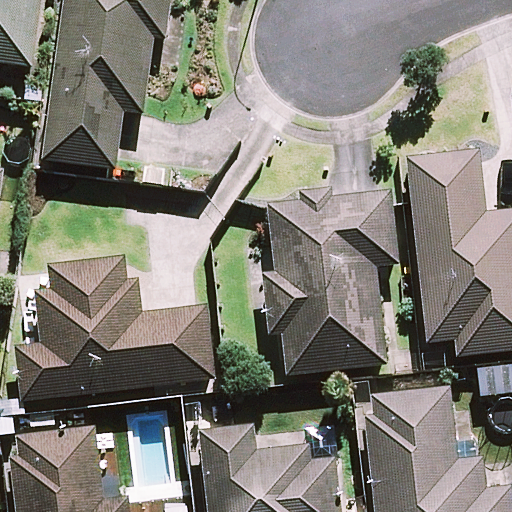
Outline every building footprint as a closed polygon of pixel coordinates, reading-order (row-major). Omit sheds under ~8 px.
[(0,0),(0,62),(37,68),(46,0),(0,0)] [(68,0),(47,161),(120,171),(128,111),(148,114),(159,38),(171,39),(176,0),(68,0)] [(511,209),(491,212),(484,150),(411,158),(416,202),(431,343),(460,340),(462,357),(511,351),(511,209)] [(0,233),(9,169),(0,167),(0,233)] [(398,205),(397,191),(337,197),(336,187),(304,191),(304,200),(272,204),(279,272),(266,273),(273,337),(286,335),(291,376),(392,366),(382,267),(404,265),(398,205)] [(129,256),(51,265),(54,289),(39,290),(46,343),(19,346),(26,403),(221,380),(212,305),(147,312),(143,279),(132,280),(129,256)] [(511,511),(511,485),(492,488),(488,456),(461,459),(453,387),(375,396),(377,415),(368,416),(378,511),(511,511)] [(262,450),(259,426),(203,431),(211,511),(346,511),(340,458),(316,460),(314,445),(262,450)] [(108,499),(99,427),(21,436),(24,456),(13,457),(20,511),(134,511),(132,497),(108,499)]
